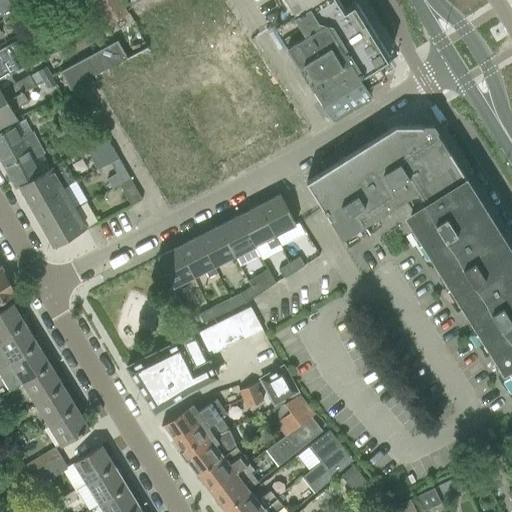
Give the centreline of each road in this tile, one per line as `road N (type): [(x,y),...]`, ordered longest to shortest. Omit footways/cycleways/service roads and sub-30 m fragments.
road 1 (residential): [(44,287),(424,82)]
road 2 (residential): [(179,511),(44,287)]
road 3 (secondary): [(496,123),(487,65),(464,28),(423,0)]
road 4 (residential): [(424,82),(511,204)]
